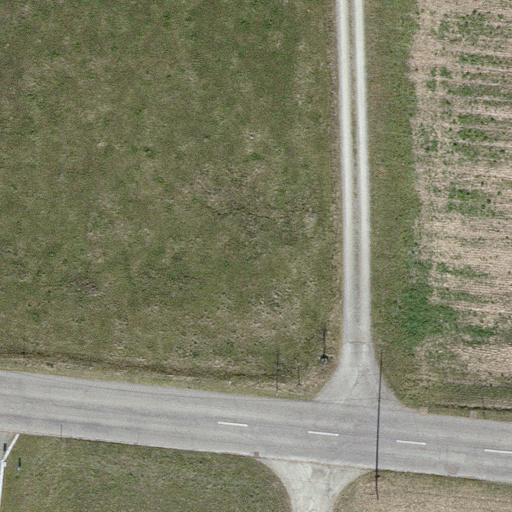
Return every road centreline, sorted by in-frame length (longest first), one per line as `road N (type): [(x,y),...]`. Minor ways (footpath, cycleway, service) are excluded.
road 1 (tertiary): [(331,444),(0,408)]
road 2 (tertiary): [(511,461),(331,444)]
